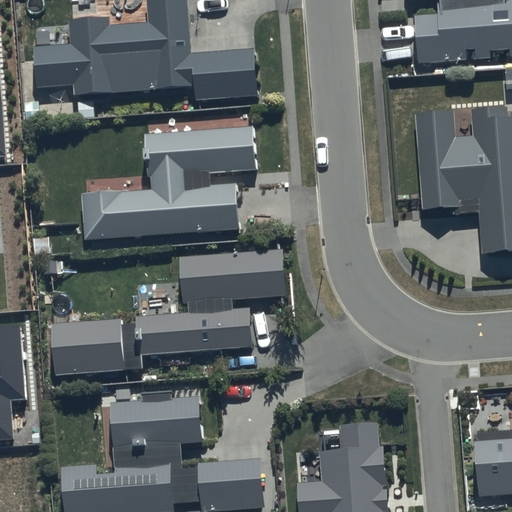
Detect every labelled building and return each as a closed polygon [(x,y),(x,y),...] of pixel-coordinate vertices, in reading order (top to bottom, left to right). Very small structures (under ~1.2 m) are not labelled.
[(418,24),(419,70),(469,67),(469,61),(478,61),(478,65),(493,64),(493,60),(511,59),(511,63),(511,6),(511,0),(411,0),(412,9),(441,8),(442,24),(418,24)] [(33,46),(36,87),(74,84),(75,94),(194,84),(195,99),(259,94),(255,48),(192,52),(189,7),(147,10),(148,23),(108,26),(108,16),(68,19),(70,44),(33,46)] [(483,257),(511,254),(511,120),(508,120),(508,112),(473,114),(474,138),(456,139),(455,117),(418,119),(424,212),(455,210),(455,217),(480,216),(483,257)] [(81,193),(85,239),(216,233),(212,173),(256,169),(252,127),(144,135),(147,179),(152,179),(153,188),(81,193)] [(52,324),(56,374),(142,367),(141,354),(252,345),(249,308),(232,310),(231,299),(285,295),(281,248),(178,257),(182,305),(187,304),(188,313),(136,317),(137,325),(122,326),(121,319),(52,324)] [(26,399),(20,324),(0,325),(0,439),(13,438),(10,401),(26,399)] [(74,471),(78,511),(189,511),(189,503),(214,500),(215,511),(223,511),(279,505),(273,452),(208,459),(209,466),(194,467),(191,444),(214,441),(208,396),(119,407),(127,473),(107,476),(106,468),(74,471)] [(389,511),(389,508),(384,508),(377,440),(373,440),(370,415),(332,419),(335,446),(313,448),(316,478),(291,481),(294,511),(389,511)] [(511,428),(471,433),(478,498),(511,494),(511,428)]
